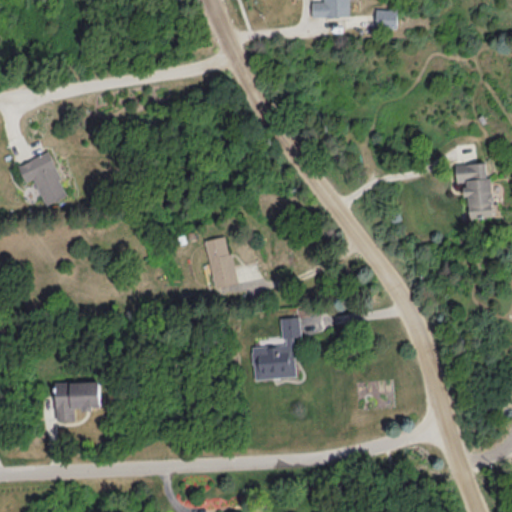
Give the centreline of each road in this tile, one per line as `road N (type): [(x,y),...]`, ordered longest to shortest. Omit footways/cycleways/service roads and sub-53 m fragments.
road 1 (residential): [(212,0),(284,135),(423,334),(443,431),(474,511)]
road 2 (residential): [(443,431),(330,458),(0,474)]
road 3 (residential): [(240,60),(48,89)]
